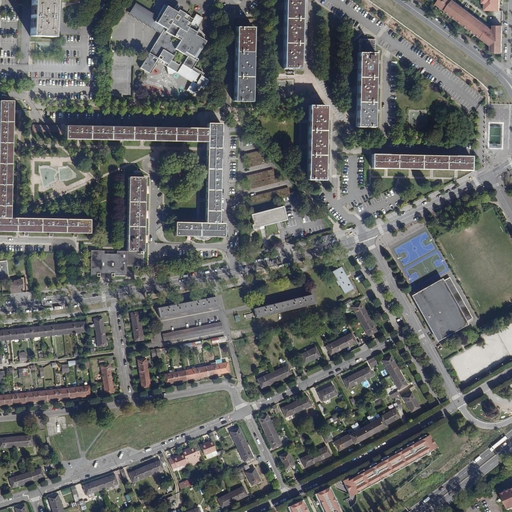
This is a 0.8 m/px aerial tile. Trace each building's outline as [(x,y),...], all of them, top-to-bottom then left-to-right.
[(31,0),(30,36),(52,37),(53,0),(31,0)] [(300,0),(283,0),(282,68),(299,68),(300,0)] [(501,53),(502,26),(496,26),(496,33),(493,33),(487,29),(488,27),(452,0),(438,0),(436,4),(440,7),(445,11),(448,13),(449,11),(452,14),(451,15),(454,18),(455,16),(458,18),(456,20),(460,22),(461,21),(464,23),(462,24),(466,27),(467,25),(470,27),(468,29),(472,31),(473,30),(476,32),(474,33),(478,36),(479,34),(482,36),(480,38),(484,41),(491,46),(491,53),(501,53)] [(172,10),(164,5),(154,22),(164,28),(140,68),(148,73),(157,58),(186,75),(181,83),(189,87),(193,79),(196,81),(201,72),(194,68),(196,65),(186,59),(190,51),(188,50),(200,30),(198,29),(194,35),(186,30),(192,19),(186,15),(185,18),(176,12),(179,7),(176,5),(172,10)] [(252,27),(235,27),(233,101),(251,101),(252,27)] [(60,36),(59,43),(80,44),(81,37),(60,36)] [(374,39),(359,39),(359,52),(357,52),(356,126),(373,127),(374,39)] [(18,57),(18,50),(0,50),(0,57),(0,63),(27,65),(28,58),(18,57)] [(80,52),(59,51),(59,58),(80,59),(80,52)] [(94,74),(32,73),(32,80),(95,81),(94,74)] [(12,101),(0,100),(0,231),(89,233),(90,219),(10,217),(10,216),(10,195),(11,174),(11,153),(12,132),(12,111),(12,101)] [(319,101),(318,100),(316,100),(315,100),(314,101),(313,101),(312,102),(311,102),(310,103),(309,104),(308,105),(306,179),(323,180),(325,106),(325,105),(324,104),(324,103),(323,103),(322,102),(320,101),(319,101)] [(220,123),(207,123),(207,128),(65,125),(65,139),(79,139),(100,139),(121,140),(142,140),(163,141),(184,141),(204,142),(207,142),(206,149),(206,158),(206,179),(205,200),(205,220),(205,222),(175,222),(174,235),(197,236),(198,237),(199,238),(200,238),(202,239),(203,239),(204,240),(206,240),(208,239),(209,238),(210,237),(211,236),(224,236),(224,223),(219,223),(220,123)] [(261,150),(246,154),(249,168),(267,163),(265,156),(262,157),(261,150)] [(471,156),(371,154),(371,168),(471,170),(471,156)] [(273,169),(246,176),(249,189),(280,182),(278,175),(275,176),(273,169)] [(145,177),(128,177),(126,250),(116,250),(116,253),(104,253),(104,250),(90,250),(90,256),(90,275),(96,275),(96,273),(114,273),(113,275),(126,276),(126,266),(143,266),(145,177)] [(251,197),(253,203),(290,194),(288,187),(251,197)] [(286,220),(282,206),(250,214),(253,224),(251,225),(252,229),(254,229),(259,228),(259,227),(263,226),(286,220)] [(259,228),(254,229),(256,236),(265,233),(263,226),(259,227),(259,228)] [(0,280),(8,279),(6,260),(0,260),(0,280)] [(352,288),(340,267),(331,272),(336,281),(335,281),(337,285),(339,285),(344,293),(352,288)] [(444,282),(442,280),(413,296),(414,299),(438,342),(468,325),(467,323),(473,319),(451,278),(444,282)] [(22,287),(21,279),(17,279),(17,281),(9,282),(9,289),(22,287)] [(314,304),(312,294),(303,296),(262,307),(254,309),(256,318),(314,304)] [(218,306),(216,296),(157,308),(158,317),(218,306)] [(352,302),(350,299),(346,302),(340,304),(342,308),(352,302)] [(359,321),(368,317),(360,302),(351,307),(359,321)] [(327,316),(329,320),(330,322),(339,318),(338,316),(345,312),(342,308),(327,316)] [(130,313),(131,323),(140,321),(139,312),(130,313)] [(368,317),(359,321),(368,336),(376,331),(368,317)] [(106,345),(102,318),(93,319),(98,347),(106,345)] [(131,323),(133,332),(141,330),(140,321),(131,323)] [(354,329),(352,326),(350,321),(344,324),(348,332),(354,329)] [(84,322),(73,323),(74,333),(85,332),(84,322)] [(224,328),(223,322),(165,334),(166,340),(224,328)] [(73,323),(62,324),(63,334),(74,333),(73,323)] [(311,330),(307,323),(301,326),(305,333),(311,330)] [(357,323),(352,326),(354,329),(355,332),(360,329),(357,323)] [(63,334),(62,324),(52,325),(53,335),(63,334)] [(42,336),(53,335),(52,325),(41,326),(42,336)] [(42,336),(41,326),(30,327),(31,337),(42,336)] [(30,327),(19,329),(21,339),(31,337),(30,327)] [(21,339),(19,329),(9,330),(10,340),(21,339)] [(9,330),(0,330),(0,340),(10,340),(9,330)] [(143,340),(141,330),(133,332),(134,341),(143,340)] [(266,333),(256,338),(259,344),(269,339),(266,333)] [(351,333),(339,340),(343,348),(356,342),(351,333)] [(246,337),(247,344),(256,342),(255,335),(246,337)] [(225,342),(224,336),(211,339),(212,345),(216,344),(216,343),(219,342),(219,343),(225,342)] [(210,346),(209,339),(200,341),(201,348),(210,347),(210,346)] [(343,348),(339,340),(326,346),(331,355),(343,348)] [(180,351),(179,345),(169,347),(170,352),(173,351),(173,353),(176,353),(176,355),(181,355),(180,351)] [(319,357),(315,347),(300,354),(304,364),(319,357)] [(390,375),(398,370),(390,356),(382,361),(390,375)] [(137,360),(139,370),(147,368),(146,359),(137,360)] [(216,364),(218,374),(229,372),(227,362),(221,363),(216,364)] [(101,366),(102,375),(110,374),(109,364),(101,366)] [(207,376),(218,374),(216,364),(211,365),(205,366),(207,376)] [(272,372),(276,381),(291,375),(287,365),(272,372)] [(205,366),(195,368),(197,378),(207,376),(205,366)] [(368,367),(355,373),(360,382),(373,376),(368,367)] [(148,378),(147,368),(139,370),(140,379),(148,378)] [(195,368),(184,370),(186,380),(197,378),(195,368)] [(176,382),(186,380),(184,370),(174,372),(176,382)] [(407,385),(398,370),(390,375),(398,390),(407,385)] [(176,382),(174,372),(170,373),(163,375),(165,384),(176,382)] [(261,388),(276,381),(272,372),(257,379),(261,388)] [(347,388),(360,382),(355,373),(343,380),(347,388)] [(104,384),(112,383),(110,374),(102,375),(104,384)] [(150,387),(148,378),(140,379),(141,388),(150,387)] [(113,392),(112,383),(104,384),(105,394),(113,392)] [(78,387),(79,397),(89,396),(89,386),(78,387)] [(337,395),(332,386),(318,392),(322,401),(337,395)] [(67,388),(68,398),(79,397),(78,387),(67,388)] [(58,399),(68,398),(67,388),(57,389),(58,399)] [(58,399),(57,389),(46,391),(47,400),(58,399)] [(36,402),(47,400),(46,391),(35,392),(36,402)] [(24,393),(25,403),(36,402),(35,392),(24,393)] [(380,399),(387,395),(385,392),(369,400),(371,403),(376,401),(380,399)] [(15,404),(25,403),(24,393),(14,394),(15,404)] [(419,407),(411,393),(402,398),(411,412),(419,407)] [(4,405),(15,404),(14,394),(3,395),(4,405)] [(294,402),(298,412),(311,406),(307,397),(294,402)] [(285,417),(298,412),(294,402),(281,408),(285,417)] [(339,414),(339,416),(348,412),(347,410),(350,409),(347,404),(344,406),(346,410),(339,414)] [(380,416),(381,418),(385,425),(400,417),(395,408),(380,416)] [(265,434),(274,429),(267,414),(258,418),(265,434)] [(339,416),(339,414),(327,420),(329,423),(333,421),(334,424),(337,423),(342,420),(341,418),(339,416)] [(373,422),(378,431),(386,427),(385,425),(381,418),(376,420),(373,422)] [(370,423),(365,426),(370,435),(378,431),(373,422),(370,423)] [(370,435),(365,426),(359,429),(357,430),(362,440),(370,435)] [(230,432),(237,447),(246,443),(238,428),(230,432)] [(281,444),(274,429),(265,434),(272,449),(281,444)] [(354,432),(349,435),(353,443),(354,444),(362,440),(357,430),(354,432)] [(353,443),(349,435),(348,434),(334,442),(339,451),(353,443)] [(342,480),(350,496),(437,447),(429,434),(425,437),(424,435),(417,439),(418,440),(413,443),(412,442),(405,445),(406,447),(401,450),(400,449),(393,452),(394,454),(388,457),(387,455),(381,459),(382,461),(376,464),(375,462),(368,466),(369,468),(364,471),(363,469),(356,473),(357,475),(349,479),(348,477),(342,480)] [(15,437),(15,447),(32,445),(31,435),(15,437)] [(0,447),(15,447),(15,437),(0,437),(0,447)] [(216,450),(212,441),(212,440),(200,445),(204,455),(216,450)] [(253,458),(246,443),(237,447),(244,462),(253,458)] [(182,453),(185,461),(197,456),(193,446),(181,451),(182,453)] [(326,446),(313,452),(318,461),(330,455),(326,446)] [(285,469),(294,465),(288,452),(279,456),(285,469)] [(305,468),(318,461),(313,452),(301,459),(305,468)] [(172,458),(176,468),(186,464),(185,461),(182,453),(172,458)] [(159,460),(144,467),(148,476),(163,469),(159,460)] [(132,482),(148,476),(144,467),(128,473),(132,482)] [(25,473),(28,483),(43,477),(40,468),(25,473)] [(244,472),(250,485),(259,481),(254,468),(244,472)] [(12,488),(28,483),(25,473),(9,478),(12,488)] [(114,474),(98,480),(102,489),(117,484),(114,474)] [(102,489),(98,480),(83,485),(86,495),(102,489)] [(230,492),(234,502),(247,495),(242,486),(230,492)] [(213,497),(209,487),(204,488),(209,499),(213,497)] [(338,511),(327,488),(313,494),(321,511),(338,511)] [(511,489),(501,494),(508,510),(511,507),(511,489)] [(481,491),(476,495),(478,500),(484,497),(481,491)] [(234,502),(230,492),(217,499),(222,508),(234,502)] [(124,495),(127,504),(132,502),(129,493),(124,495)] [(48,497),(52,511),(57,511),(63,510),(57,494),(48,497)] [(197,498),(191,500),(194,506),(200,503),(197,498)] [(308,511),(302,500),(287,507),(289,511),(308,511)]
